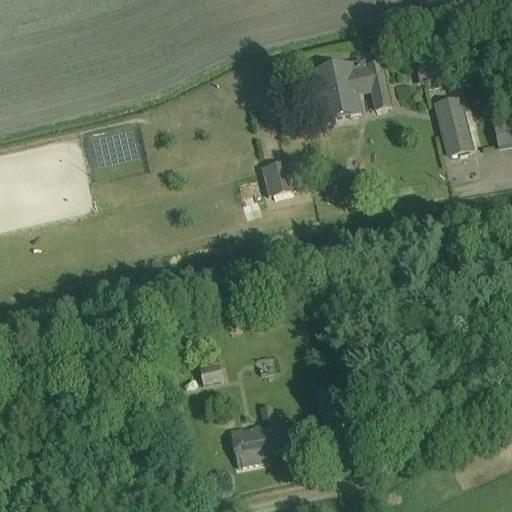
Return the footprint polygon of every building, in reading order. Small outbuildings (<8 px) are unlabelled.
[(315,75),(325,125),(360,118),(356,99),(371,96),(375,114),(391,111),(382,68),(352,74),(351,68),(315,75)] [(485,76),(471,78),(474,95),(488,93),(485,76)] [(473,153),(460,103),(434,109),(447,160),(473,153)] [(511,123),(497,126),(503,152),(511,149),(511,123)] [(296,195),(289,166),(264,173),(272,201),(296,195)] [(200,373),(203,389),(223,385),(220,368),(200,373)] [(342,453),(337,425),(350,423),(344,390),(315,396),(326,456),(342,453)] [(259,413),(262,425),(274,422),(272,410),(259,413)] [(264,454),(287,449),(282,427),(259,431),(258,429),(235,434),(242,471),(267,466),(264,454)]
